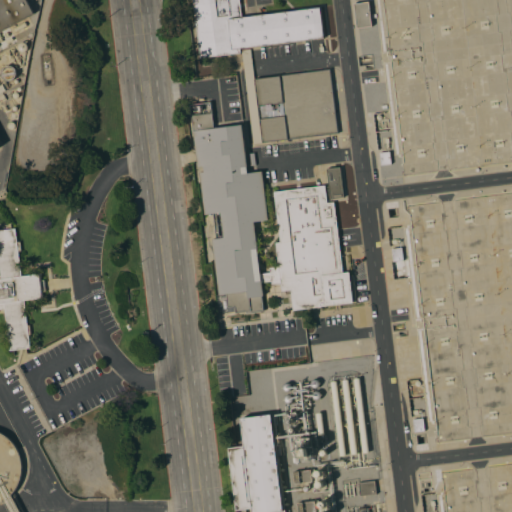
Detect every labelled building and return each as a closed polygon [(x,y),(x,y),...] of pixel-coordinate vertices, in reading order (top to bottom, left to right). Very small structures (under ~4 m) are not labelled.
[(0,0),(27,0),(34,13),(0,30),(0,0)] [(192,0),(239,0),(242,17),(320,7),(324,37),(240,48),(240,52),(200,57),(192,0)] [(371,26),(357,28),(354,3),(368,1),(371,26)] [(254,78),(330,69),(338,133),(288,140),(288,139),(253,143),(241,50),(250,48),(254,78)] [(268,220),(254,221),(257,248),(260,274),(270,273),(270,268),(278,266),(275,243),(280,242),(274,191),(325,185),(327,203),(334,202),(343,273),(349,272),(353,302),(293,310),(291,289),(281,291),(281,283),(272,284),(271,279),(261,281),(263,295),(262,296),(263,310),(246,313),(246,312),(236,313),(235,306),(228,307),(226,294),(219,294),(212,239),(223,237),(220,212),(205,214),(200,172),(204,171),(203,166),(198,166),(191,115),(212,113),(214,128),(242,124),(248,173),(262,171),(268,220)] [(379,152),(389,151),(391,164),(381,165),(379,152)] [(344,197),(330,198),(326,168),(340,167),(344,197)] [(0,229),(15,228),(17,241),(20,241),(21,250),(18,251),(21,276),(40,273),(41,279),(44,279),(46,291),(43,291),(43,297),(24,300),(27,325),(30,324),(31,334),(29,334),(30,348),(10,350),(5,309),(0,309),(0,229)] [(392,248),(402,247),(403,260),(393,261),(392,248)] [(369,452),(363,453),(354,379),(360,378),(369,452)] [(358,453),(351,454),(342,380),(348,379),(358,453)] [(346,454),(340,455),(330,381),(337,381),(346,454)] [(284,511),(252,511),(252,508),(235,510),(228,447),(244,445),(241,418),(272,414),(284,511)] [(413,419),(423,418),(425,430),(414,431),(413,419)] [(0,435),(4,438),(9,442),(14,448),(17,454),(19,460),(20,467),(20,474),(19,480),(16,487),(13,493),(8,498),(3,502),(0,503),(0,435)] [(310,437),(313,459),(298,461),(298,455),(301,455),(299,439),(310,437)] [(311,470),(313,481),(295,483),(294,472),(311,470)] [(375,480),(376,493),(360,495),(358,482),(375,480)] [(315,500),(316,511),(298,511),(297,502),(315,500)]
